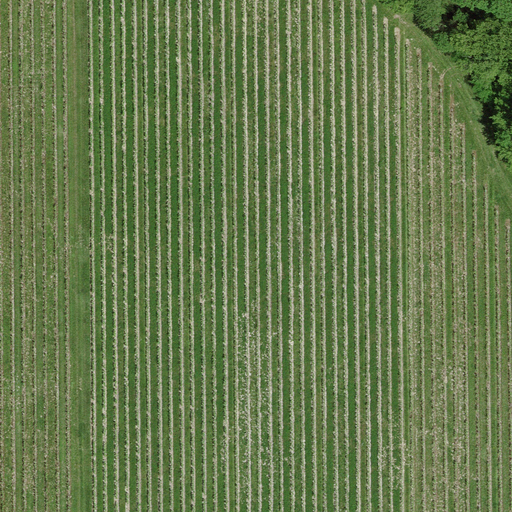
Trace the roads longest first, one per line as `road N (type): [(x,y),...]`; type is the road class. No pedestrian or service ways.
road 1 (track): [(84,511),(79,0)]
road 2 (track): [(511,202),(467,88),(386,0)]
